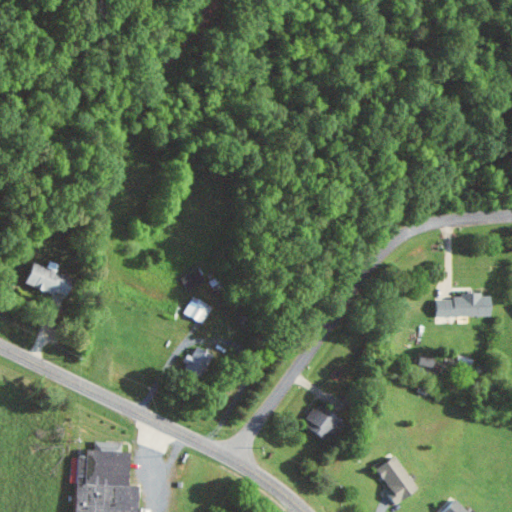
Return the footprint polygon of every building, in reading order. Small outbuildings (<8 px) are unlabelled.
[(18,283),(55,295),(62,275),(49,271),(52,263),(43,260),(41,266),(25,261),(18,283)] [(431,317),(486,315),(486,294),(431,296),(431,317)] [(210,308),(190,295),(179,312),(199,325),(210,308)] [(206,354),(191,345),(185,357),(183,356),(174,373),(192,382),(206,354)] [(414,364),(432,368),(434,359),(417,355),(414,364)] [(299,424),(319,440),(338,415),(317,400),(299,424)] [(68,510),(88,511),(130,511),(133,486),(122,485),(124,451),(117,451),(118,443),(90,440),(89,450),(78,449),(77,463),(71,462),(68,510)] [(412,489),(389,455),(370,468),(384,488),(380,491),(389,504),(412,489)] [(435,511),(464,511),(449,498),(435,511)]
